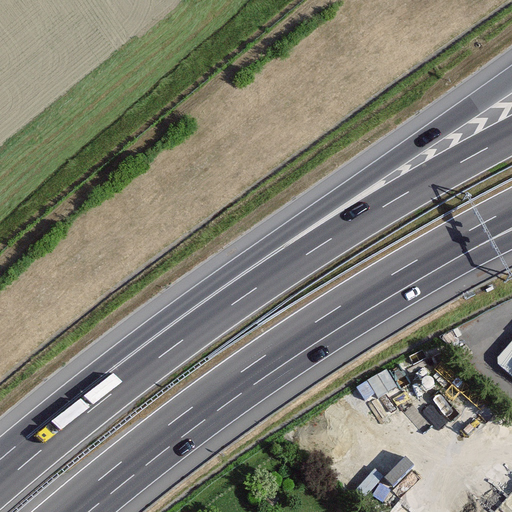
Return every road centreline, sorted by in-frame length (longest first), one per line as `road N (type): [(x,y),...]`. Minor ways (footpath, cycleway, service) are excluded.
road 1 (motorway): [(511,81),(142,369)]
road 2 (motorway): [(511,135),(307,254),(142,369)]
road 3 (motorway): [(243,370),(511,208)]
road 4 (motorway): [(243,370),(511,239)]
road 5 (motorway): [(60,511),(243,370)]
road 6 (motorway): [(142,369),(0,486)]
